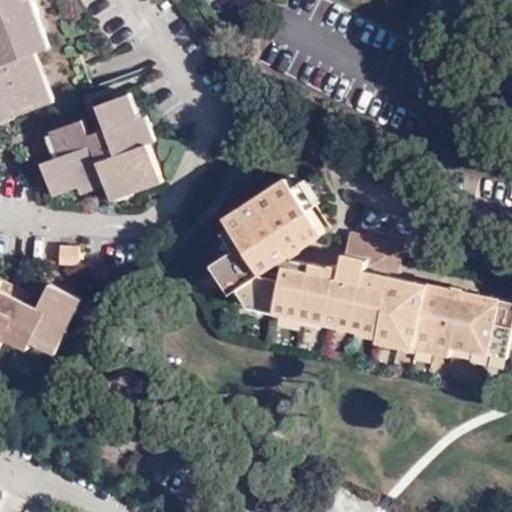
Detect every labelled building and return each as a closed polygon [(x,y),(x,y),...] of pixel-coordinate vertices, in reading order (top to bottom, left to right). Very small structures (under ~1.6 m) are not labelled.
[(0,0),(0,110),(10,106),(13,115),(40,105),(30,76),(22,53),(31,49),(36,47),(29,28),(20,2),(19,0),(0,0)] [(28,0),(23,0),(20,2),(29,28),(38,25),(28,0)] [(38,25),(29,28),(36,47),(45,44),(38,25)] [(30,76),(40,73),(31,49),(22,53),(30,76)] [(30,76),(40,105),(50,101),(40,73),(30,76)] [(124,90),(118,91),(127,117),(133,115),(124,90)] [(127,117),(118,91),(93,101),(101,124),(104,134),(88,140),(84,130),(80,116),(55,125),(63,152),(55,155),(36,163),(45,186),(71,177),(74,184),(101,174),(104,183),(106,189),(131,179),(154,172),(143,141),(133,115),(127,117)] [(0,110),(0,119),(13,115),(10,106),(0,110)] [(143,112),(133,115),(143,141),(152,137),(143,112)] [(104,134),(101,124),(93,127),(84,130),(88,140),(104,134)] [(46,129),(55,155),(63,152),(55,125),(46,129)] [(270,191),(286,181),(279,171),(263,181),(270,191)] [(157,181),(154,172),(131,179),(135,189),(157,181)] [(101,174),(74,184),(77,192),(104,183),(101,174)] [(286,181),(301,203),(310,196),(296,174),(286,181)] [(71,177),(45,186),(48,194),(74,184),(71,177)] [(106,189),(109,199),(135,189),(131,179),(106,189)] [(212,253),(231,283),(242,300),(371,325),(370,333),(442,347),(444,340),(499,351),(510,295),(486,289),(484,298),(389,278),(387,283),(372,280),(374,267),(384,268),(386,252),(376,237),(349,232),(339,230),(332,271),(270,257),(254,269),(249,263),(297,231),(301,237),(317,226),(301,203),(286,181),(270,191),(254,202),(240,212),(223,223),(215,228),(225,243),(212,253)] [(254,202),(270,191),(263,181),(248,191),(254,202)] [(233,202),(240,212),(254,202),(248,191),(233,202)] [(216,213),(223,223),(240,212),(233,202),(216,213)] [(56,261),(75,260),(75,239),(56,241),(56,261)] [(223,289),(231,283),(212,253),(203,259),(223,289)] [(32,328),(55,337),(76,294),(44,279),(33,303),(23,299),(27,291),(14,285),(0,278),(0,324),(28,337),(32,328)] [(0,333),(24,345),(28,337),(0,324),(0,333)] [(51,348),(55,337),(32,328),(28,337),(51,348)]
